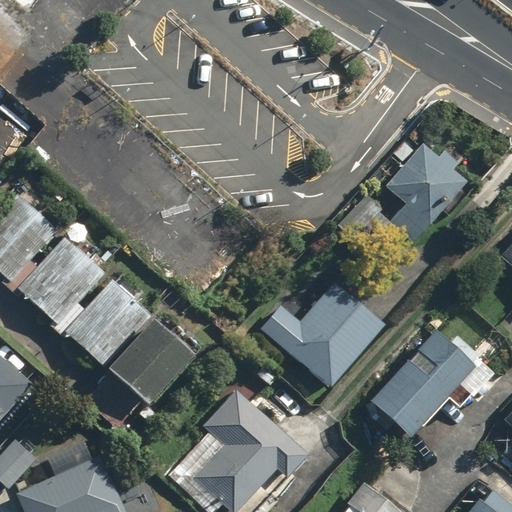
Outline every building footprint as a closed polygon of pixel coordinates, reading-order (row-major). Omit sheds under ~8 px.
[(0,0),(60,46),(80,20),(55,0),(0,0)] [(406,241),(463,184),(450,171),(455,165),(440,150),(434,155),(422,143),(380,186),(405,210),(390,225),(406,241)] [(174,359),(0,194),(0,301),(120,415),(174,359)] [(390,221),(363,195),(335,223),(362,249),(390,221)] [(511,237),(495,255),(511,271),(511,237)] [(278,306),(254,332),(320,391),(380,325),(333,282),(296,322),(278,306)] [(363,398),(401,435),(437,398),(449,410),(485,373),(446,336),(438,344),(426,332),(363,398)] [(0,419),(28,388),(0,362),(0,419)] [(259,511),(308,457),(234,392),(203,426),(207,430),(165,477),(204,511),(214,511),(221,505),(228,511),(259,511)] [(511,401),(495,418),(507,431),(497,442),(511,457),(511,401)] [(10,492),(18,511),(117,511),(87,437),(38,457),(47,477),(10,492)] [(34,460),(12,438),(0,449),(0,488),(3,492),(34,460)] [(395,511),(360,482),(335,511),(395,511)] [(153,511),(164,507),(153,485),(130,495),(137,511),(153,511)] [(507,511),(510,509),(484,486),(461,511),(507,511)]
